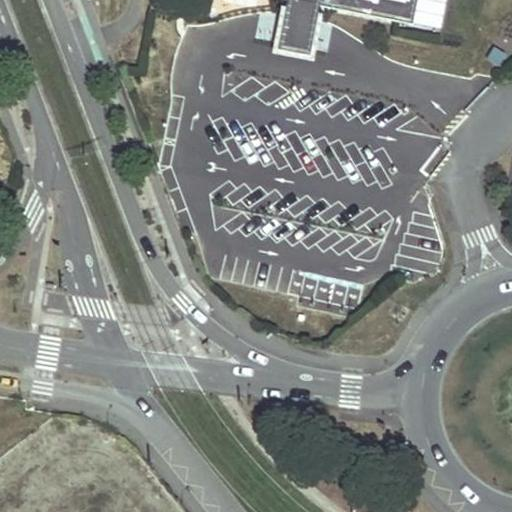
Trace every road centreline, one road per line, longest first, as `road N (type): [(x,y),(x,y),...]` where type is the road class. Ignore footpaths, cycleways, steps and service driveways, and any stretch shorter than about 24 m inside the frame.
road 1 (residential): [(196,317),(155,264),(51,0)]
road 2 (residential): [(47,144),(116,362)]
road 3 (unclassified): [(285,379),(116,362)]
road 4 (secondary): [(421,382),(430,449),(448,478),(500,511)]
road 5 (unclassified): [(0,379),(146,410)]
road 6 (secondary): [(511,289),(474,302),(449,323),(421,382)]
road 7 (unclassified): [(421,382),(348,389),(285,379)]
road 8 (residential): [(0,16),(47,144)]
road 9 (unclassified): [(146,410),(228,511)]
road 10 (unclassified): [(47,144),(33,209),(0,261)]
